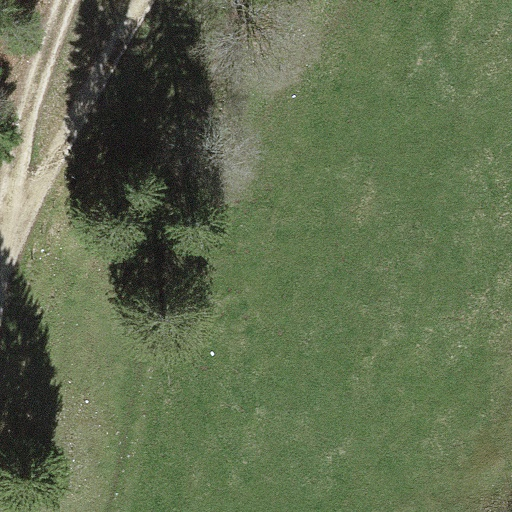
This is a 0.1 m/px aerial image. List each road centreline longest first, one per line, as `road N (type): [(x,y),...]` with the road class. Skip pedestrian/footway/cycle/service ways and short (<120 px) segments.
road 1 (track): [(146,0),(11,231),(0,308)]
road 2 (track): [(11,231),(30,99),(63,0)]
